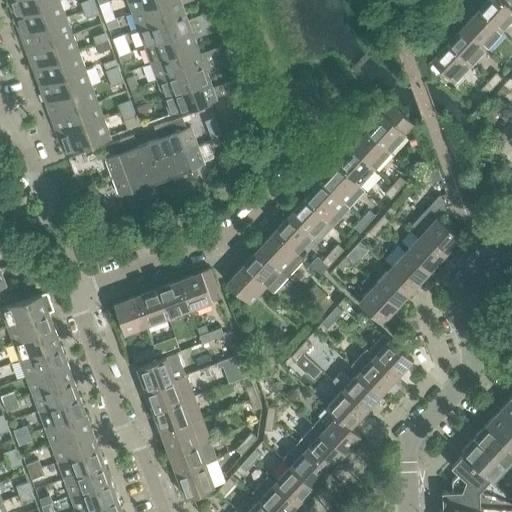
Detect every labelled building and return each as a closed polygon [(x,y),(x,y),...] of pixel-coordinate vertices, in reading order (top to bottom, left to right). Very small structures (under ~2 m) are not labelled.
[(7,0),(13,17),(57,0),(7,0)] [(66,17),(59,0),(57,0),(13,17),(19,34),(66,17)] [(95,6),(92,0),(86,0),(80,3),(83,10),(95,6)] [(127,0),(131,11),(162,0),(127,0)] [(184,12),(179,0),(162,0),(131,11),(138,29),(184,12)] [(511,17),(511,8),(502,0),(485,0),(478,9),(500,30),(511,17)] [(98,14),(95,6),(83,10),(86,18),(98,14)] [(118,17),(115,9),(103,14),(106,22),(116,17),(118,17)] [(500,30),(478,9),(462,26),(485,47),(500,30)] [(190,29),(184,12),(138,29),(144,46),(190,29)] [(26,50),(72,33),(66,17),(19,34),(26,50)] [(119,26),(116,17),(106,22),(109,30),(119,26)] [(485,47),(462,26),(446,43),(469,64),(485,47)] [(150,62),(196,45),(190,29),(144,46),(150,62)] [(108,40),(105,32),(93,37),(96,45),(108,40)] [(78,51),(72,33),(26,50),(32,68),(78,51)] [(111,48),(108,40),(96,45),(99,52),(111,48)] [(130,51),(127,43),(115,48),(118,55),(130,51)] [(469,64),(446,43),(430,60),(453,81),(469,64)] [(203,63),(196,45),(150,62),(157,80),(203,63)] [(38,85),(85,67),(78,51),(32,68),(38,85)] [(133,59),(130,51),(118,55),(121,63),(133,59)] [(163,97),(209,80),(203,63),(157,80),(163,97)] [(120,74),(117,66),(105,70),(108,78),(120,74)] [(91,85),(85,67),(38,85),(45,101),(91,85)] [(494,86),(502,77),(496,72),(488,80),(494,86)] [(123,82),(120,74),(108,78),(111,86),(123,82)] [(138,86),(134,75),(126,78),(130,89),(138,86)] [(216,97),(209,80),(163,97),(169,114),(216,97)] [(486,94),(494,86),(488,80),(480,89),(486,94)] [(51,119),(97,101),(91,85),(45,101),(51,119)] [(142,98),(138,86),(130,89),(134,101),(142,98)] [(500,100),(508,91),(502,86),(495,95),(500,100)] [(493,109),(500,100),(495,95),(487,104),(493,109)] [(133,108),(130,100),(118,104),(121,112),(133,108)] [(57,135),(103,118),(97,101),(51,119),(57,135)] [(144,117),(150,105),(149,102),(137,107),(141,118),(144,117)] [(404,133),(412,124),(391,104),(383,113),(382,112),(366,130),(388,151),(405,134),(404,133)] [(135,116),(133,108),(121,112),(124,120),(135,116)] [(158,137),(147,141),(154,160),(196,145),(189,126),(186,127),(182,116),(154,127),(158,137)] [(110,136),(103,118),(57,135),(64,153),(110,136)] [(388,151),(366,130),(350,147),(373,168),(388,151)] [(124,150),(105,157),(112,176),(154,160),(147,141),(137,145),(133,134),(119,139),(124,150)] [(233,137),(224,140),(226,148),(236,145),(233,137)] [(196,145),(154,160),(161,179),(172,175),(174,180),(187,175),(185,170),(203,163),(202,161),(213,157),(208,143),(197,148),(196,145)] [(373,168),(350,147),(334,164),(363,191),(364,190),(358,185),(373,168)] [(430,170),(426,159),(419,162),(423,172),(430,170)] [(154,160),(112,176),(119,195),(137,188),(139,193),(153,188),(151,183),(161,179),(154,160)] [(363,191),(334,164),(319,181),(348,207),(363,191)] [(434,180),(430,170),(423,172),(414,182),(422,188),(427,183),(434,180)] [(187,175),(174,180),(176,186),(189,181),(187,175)] [(398,190),(406,181),(400,176),(392,185),(398,190)] [(348,207),(319,181),(303,198),(332,225),(348,207)] [(390,198),(398,190),(392,185),(384,193),(390,198)] [(153,188),(139,193),(145,209),(159,203),(155,194),(153,188)] [(429,224),(418,235),(442,256),(459,237),(436,216),(442,209),(438,195),(420,215),(429,224)] [(332,225),(303,198),(287,215),(310,236),(311,236),(317,241),(332,225)] [(367,223),(375,215),(369,210),(361,218),(367,223)] [(310,236),(287,215),(273,231),(295,252),(310,236)] [(382,228),(389,220),(384,215),(376,223),(382,228)] [(359,232),(367,223),(361,218),(354,227),(359,232)] [(374,237),(382,228),(376,223),(368,232),(374,237)] [(295,252),(273,231),(257,248),(280,269),(295,252)] [(442,256),(418,235),(404,250),(427,272),(442,256)] [(335,258),(344,249),(338,244),(330,253),(335,258)] [(280,269),(257,248),(241,265),(264,286),(265,285),(273,292),(287,276),(280,269)] [(353,248),(345,257),(351,262),(359,253),(353,248)] [(427,272),(404,250),(388,267),(412,288),(427,272)] [(321,274),(335,258),(330,253),(320,264),(317,261),(311,261),(309,263),(321,274)] [(343,271),(350,263),(351,262),(345,257),(338,265),(343,271)] [(264,286),(241,265),(226,282),(248,303),(264,286)] [(220,297),(209,267),(178,279),(189,308),(220,297)] [(412,288),(388,267),(372,284),(396,305),(412,288)] [(189,308),(178,279),(156,287),(167,316),(189,308)] [(396,305),(372,284),(357,300),(381,322),(396,305)] [(167,316),(156,287),(135,295),(145,324),(167,316)] [(53,309),(46,291),(0,308),(7,326),(47,311),(53,309)] [(145,324),(135,295),(113,303),(124,332),(145,324)] [(325,309),(332,301),(326,295),(319,304),(325,309)] [(317,318),(325,309),(319,304),(311,312),(317,318)] [(334,319),(342,311),(337,305),(329,314),(334,319)] [(53,327),(47,311),(7,326),(13,342),(53,327)] [(326,328),(334,319),(329,314),(321,323),(326,328)] [(60,344),(53,327),(13,342),(19,359),(60,344)] [(199,335),(202,342),(223,335),(221,327),(199,335)] [(412,359),(396,344),(389,338),(374,354),(367,348),(366,349),(396,376),(412,359)] [(303,352),(311,344),(305,339),(298,348),(303,352)] [(241,353),(238,343),(230,345),(234,356),(241,353)] [(66,361),(60,344),(19,359),(26,376),(66,361)] [(135,362),(157,354),(154,347),(133,355),(135,362)] [(295,361),(303,352),(298,348),(290,356),(295,361)] [(396,376),(366,349),(351,365),(357,372),(380,393),(396,376)] [(245,364),(241,353),(234,356),(238,367),(245,364)] [(270,369),(277,360),(278,360),(272,355),(264,364),(270,369)] [(174,378),(165,356),(136,367),(144,389),(174,378)] [(72,378),(66,361),(26,376),(32,393),(72,378)] [(262,377),(270,369),(264,364),(256,372),(262,377)] [(380,393),(357,372),(350,380),(340,371),(332,380),(365,410),(380,393)] [(185,374),(174,378),(144,389),(152,411),(193,396),(185,374)] [(78,394),(72,378),(32,393),(38,409),(78,394)] [(257,396),(250,378),(243,380),(249,398),(257,396)] [(365,410),(332,380),(331,381),(341,390),(326,406),(328,408),(349,427),(350,426),(365,410)] [(1,396),(3,404),(16,399),(13,391),(1,396)] [(85,412),(78,394),(38,409),(44,426),(85,412)] [(201,417),(193,396),(152,411),(160,432),(201,417)] [(261,407),(257,396),(249,398),(253,410),(261,407)] [(511,399),(510,397),(497,411),(511,424),(511,399)] [(19,407),(16,399),(3,404),(6,411),(19,407)] [(274,419),(275,408),(268,407),(266,418),(274,419)] [(360,435),(350,426),(349,427),(328,408),(313,425),(343,453),(360,435)] [(511,424),(497,411),(485,424),(511,448),(511,424)] [(91,428),(85,412),(44,426),(50,443),(91,428)] [(209,438),(201,417),(160,432),(168,453),(209,438)] [(272,430),(274,419),(266,418),(264,429),(272,430)] [(0,433),(8,430),(5,422),(0,424),(0,433)] [(511,458),(511,448),(485,424),(473,437),(505,466),(511,458)] [(29,433),(26,425),(13,430),(16,437),(29,433)] [(343,453),(313,425),(298,442),(328,469),(343,453)] [(97,446),(91,428),(50,443),(57,461),(97,446)] [(249,446),(257,438),(251,432),(244,441),(249,446)] [(31,440),(29,433),(16,437),(19,445),(31,440)] [(505,466),(473,437),(460,451),(462,453),(490,478),(490,479),(491,481),(505,466)] [(216,458),(209,438),(168,453),(176,474),(205,463),(216,458)] [(242,454),(249,446),(244,441),(236,449),(242,454)] [(328,469),(298,442),(290,451),(296,457),(289,465),(312,486),(328,469)] [(103,462),(97,446),(57,461),(63,477),(103,462)] [(18,456),(15,448),(3,452),(6,460),(18,456)] [(253,462),(261,454),(255,449),(247,457),(253,462)] [(490,478),(462,453),(450,466),(458,473),(451,481),(479,491),(490,479),(490,478)] [(21,463),(18,456),(6,460),(9,468),(21,463)] [(245,470),(253,462),(247,457),(240,466),(245,470)] [(26,464),(29,472),(41,467),(39,459),(26,464)] [(110,480),(103,462),(63,477),(69,495),(110,480)] [(213,486),(205,463),(176,474),(184,497),(213,486)] [(312,486),(289,465),(274,482),(297,503),(312,486)] [(44,475),(41,467),(29,472),(31,479),(44,475)] [(227,491),(235,482),(229,477),(221,486),(227,491)] [(116,497),(110,480),(69,495),(76,511),(116,497)] [(479,506),(479,491),(451,481),(451,491),(441,491),(442,509),(479,508),(479,506)] [(16,487),(19,494),(30,490),(27,482),(16,487)] [(288,511),(297,503),(274,482),(259,498),(274,511),(288,511)] [(219,499),(227,491),(221,486),(214,494),(219,499)] [(33,497),(30,490),(19,494),(22,502),(33,497)] [(49,502),(45,492),(37,495),(41,505),(49,502)] [(121,511),(116,497),(76,511),(75,511),(121,511)] [(274,511),(259,498),(245,511),(274,511)] [(48,511),(57,509),(54,501),(41,506),(43,511),(48,511)]
